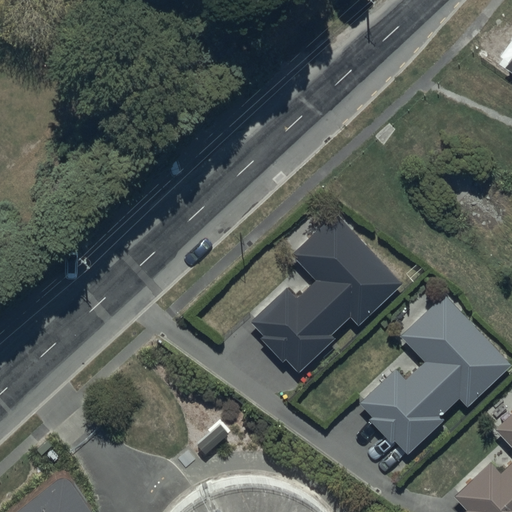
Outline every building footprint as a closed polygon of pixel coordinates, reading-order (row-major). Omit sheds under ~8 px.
[(401,280),(335,209),(291,250),(315,276),(297,293),(287,282),(251,316),(263,328),(258,332),(282,357),(286,353),(298,366),(334,332),(331,329),(350,311),(358,320),(401,280)] [(465,400),(469,397),(510,359),(442,290),(400,329),(424,355),(404,374),(395,365),(360,397),(372,410),(368,414),(390,437),(393,435),(406,448),(442,415),(437,410),(457,391),(465,400)] [(511,511),(511,408),(494,424),(511,443),(511,456),(499,468),(490,457),(454,489),(467,504),(463,508),(467,511),(511,511)] [(20,509),(18,511),(86,511),(90,500),(65,474),(51,469),(13,502),(20,509)] [(175,511),(330,511),(324,503),(297,484),(264,475),(231,477),(200,490),(175,511)]
